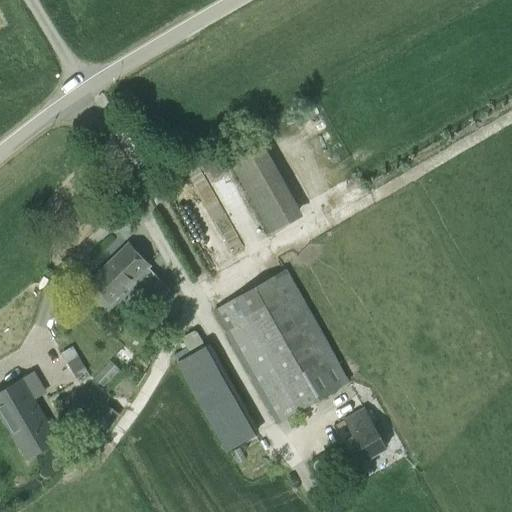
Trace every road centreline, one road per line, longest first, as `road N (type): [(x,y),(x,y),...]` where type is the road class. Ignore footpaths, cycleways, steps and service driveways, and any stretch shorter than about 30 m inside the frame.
road 1 (track): [(316,511),(193,299),(90,83),(33,0)]
road 2 (track): [(193,299),(511,117)]
road 3 (unclassified): [(0,155),(90,83),(236,0)]
